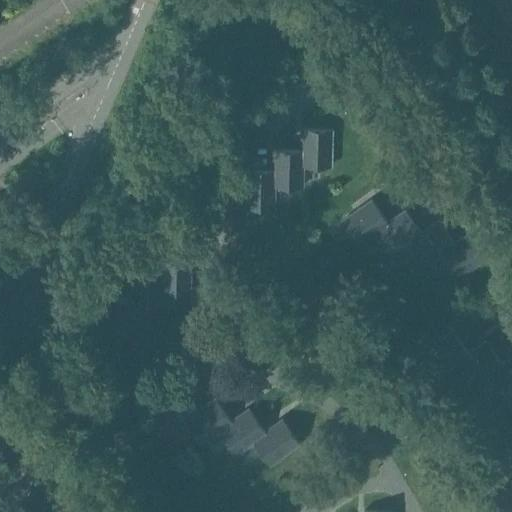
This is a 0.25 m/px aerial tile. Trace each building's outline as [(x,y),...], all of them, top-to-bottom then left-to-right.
[(302,148),(301,165),(329,165),(330,128),(302,127),(302,148)] [(301,165),(302,148),(274,148),(273,169),(273,185),(301,186),(301,165)] [(273,185),(273,169),(245,168),(245,190),(245,206),(272,207),(273,185)] [(245,206),(245,190),(217,189),(216,227),(244,227),(245,206)] [(375,232),(388,222),(372,200),(341,222),(357,244),(375,232)] [(408,242),(422,233),(405,210),(388,222),(375,232),(391,255),(408,242)] [(442,252),(455,243),(439,220),(422,233),(408,242),(425,265),(442,252)] [(455,243),(442,252),(458,275),(489,253),(473,230),(455,243)] [(161,276),(160,292),(188,292),(189,255),(161,254),(161,276)] [(160,292),(161,276),(133,275),(132,296),(132,313),(160,313),(160,292)] [(132,313),(132,296),(104,296),(104,334),(132,334),(132,313)] [(456,363),(469,353),(453,330),(422,352),(439,375),(456,363)] [(490,373),(503,363),(487,341),(469,353),(456,363),(472,385),(490,373)] [(511,391),(511,356),(503,363),(490,373),(506,396),(511,391)] [(184,419),(197,410),(181,387),(150,409),(166,432),(184,419)] [(214,397),(197,410),(184,419),(200,442),(217,430),(231,420),(214,397)] [(231,420),(217,430),(234,452),(251,440),(264,430),(248,408),(231,420)] [(264,430),(251,440),(267,463),(298,441),(282,418),(264,430)]
